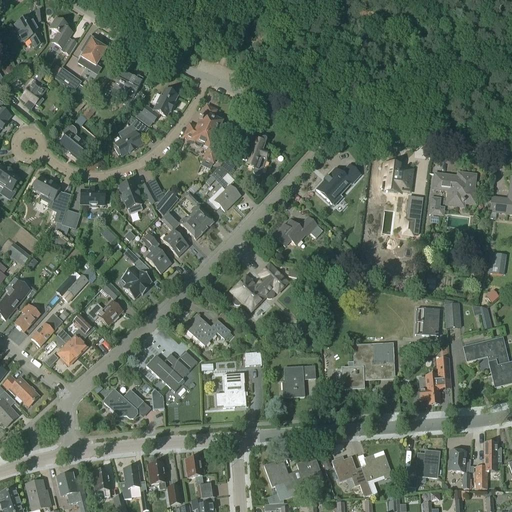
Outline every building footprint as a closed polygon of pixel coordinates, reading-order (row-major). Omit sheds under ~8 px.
[(16,26),(14,27),(20,36),(17,37),(21,45),(29,40),(35,50),(41,46),(42,48),(45,47),(38,36),(39,35),(29,18),(21,23),(20,22),(19,22),(16,24),(16,25),(16,26)] [(55,21),(49,30),(57,35),(53,43),(62,49),(60,52),(69,58),(76,46),(68,41),(72,35),(67,32),(68,29),(55,21)] [(81,60),(77,65),(85,70),(97,77),(102,70),(96,66),(105,51),(98,47),(99,45),(89,38),(80,54),(83,55),(80,59),(81,60)] [(30,69),(26,75),(39,83),(43,77),(30,69)] [(67,75),(60,86),(73,95),(76,91),(81,85),(67,75)] [(102,93),(100,98),(107,102),(110,97),(120,102),(122,99),(125,101),(122,106),(128,109),(143,81),(137,78),(134,84),(130,83),(132,80),(121,75),(113,91),(107,88),(104,94),(102,93)] [(35,82),(22,98),(38,109),(43,102),(41,100),(47,91),(35,82)] [(4,85),(0,89),(0,92),(6,98),(12,93),(4,85)] [(81,96),(76,91),(73,95),(81,101),(73,111),(78,115),(86,104),(87,105),(93,97),(90,95),(85,91),(82,94),(87,98),(87,99),(82,95),(81,96)] [(139,114),(135,119),(148,129),(152,124),(153,124),(158,118),(157,117),(158,115),(166,119),(168,114),(169,114),(173,107),(172,106),(176,99),(174,98),(175,95),(167,91),(166,94),(164,92),(152,114),(146,109),(141,116),(139,114)] [(0,130),(1,131),(5,125),(10,119),(0,111),(0,108),(2,106),(0,103),(0,130)] [(90,107),(81,118),(86,122),(95,111),(90,107)] [(189,127),(184,138),(194,143),(193,145),(194,147),(194,148),(196,149),(198,149),(200,149),(201,148),(202,147),(208,150),(204,160),(212,164),(229,128),(213,121),(213,120),(212,120),(215,112),(207,108),(202,120),(204,120),(202,123),(198,121),(198,123),(199,123),(196,130),(189,127)] [(116,149),(113,150),(118,157),(120,156),(121,158),(128,154),(129,155),(135,151),(134,151),(141,147),(134,135),(136,132),(143,137),(147,131),(135,122),(131,128),(118,136),(122,142),(114,146),(116,149)] [(87,149),(75,139),(75,138),(76,137),(76,136),(76,135),(76,134),(76,133),(76,132),(75,131),(75,130),(74,129),(73,129),(72,128),(71,128),(70,128),(70,127),(68,127),(67,128),(66,128),(65,128),(65,129),(64,130),(63,131),(62,132),(62,133),(62,135),(62,136),(62,137),(63,138),(63,139),(64,139),(64,140),(65,140),(59,147),(68,154),(68,155),(69,156),(70,155),(77,161),(87,149)] [(250,139),(244,155),(249,157),(247,161),(246,160),(246,162),(247,162),(245,167),(254,170),(253,172),(253,173),(253,174),(254,175),(256,177),(258,177),(260,177),(262,175),(269,155),(262,153),(265,144),(265,143),(265,142),(263,141),(262,141),(261,141),(260,143),(250,139)] [(220,168),(227,175),(228,176),(236,166),(227,159),(220,168)] [(144,170),(160,179),(163,172),(148,163),(144,170)] [(381,190),(380,193),(385,194),(387,194),(395,195),(395,193),(409,195),(411,173),(405,172),(398,172),(398,168),(384,166),(382,179),(381,184),(386,184),(385,191),(382,190),(381,190)] [(335,171),(315,192),(327,203),(333,209),(341,200),(339,197),(350,186),(351,186),(359,177),(349,167),(340,176),(335,171)] [(0,168),(0,187),(4,190),(5,189),(10,193),(19,181),(12,177),(12,176),(5,171),(5,172),(0,168)] [(219,168),(205,184),(208,188),(214,182),(219,178),(222,181),(227,175),(220,168),(219,168)] [(423,172),(422,188),(432,189),(432,172),(423,172)] [(434,176),(432,191),(448,193),(447,202),(475,205),(477,192),(473,192),(475,178),(465,176),(465,180),(434,176)] [(219,178),(214,182),(225,192),(229,188),(222,181),(219,178)] [(36,181),(32,189),(34,190),(32,193),(40,198),(38,201),(49,206),(47,210),(52,212),(49,220),(54,223),(61,226),(64,217),(70,198),(63,195),(63,196),(58,193),(60,190),(40,180),(39,179),(38,183),(36,181)] [(492,200),(490,213),(506,215),(506,217),(511,217),(511,179),(508,202),(492,200)] [(132,185),(119,190),(122,197),(119,198),(122,206),(124,205),(129,217),(142,212),(138,201),(139,200),(136,192),(135,193),(132,185)] [(147,186),(141,189),(151,208),(157,204),(147,186)] [(225,192),(214,203),(224,213),(240,198),(229,188),(225,192)] [(104,194),(97,193),(98,193),(89,192),(89,193),(81,193),(80,207),(88,207),(88,210),(96,210),(97,208),(103,208),(104,194)] [(168,193),(154,210),(163,217),(177,200),(168,193)] [(417,237),(422,201),(408,199),(407,211),(406,221),(404,221),(404,222),(402,237),(411,238),(412,238),(412,237),(417,237)] [(431,200),(429,216),(442,218),(443,210),(438,209),(439,201),(431,200)] [(187,216),(204,234),(212,225),(196,209),(195,208),(191,212),(194,215),(190,219),(187,216)] [(79,217),(66,213),(61,227),(75,231),(79,217)] [(179,224),(178,225),(179,226),(195,242),(204,234),(187,216),(186,217),(189,220),(186,223),(183,220),(179,224)] [(164,219),(160,222),(172,233),(176,229),(168,221),(168,222),(164,219)] [(280,230),(273,238),(284,248),(290,242),(295,247),(308,233),(316,241),(323,234),(307,220),(298,230),(290,223),(282,232),(280,230)] [(118,236),(125,244),(131,238),(124,231),(118,236)] [(172,234),(162,244),(178,259),(188,250),(172,234)] [(147,236),(141,242),(144,246),(144,247),(148,251),(147,252),(150,255),(145,261),(161,277),(171,267),(155,251),(158,247),(147,236)] [(66,245),(58,239),(53,245),(61,252),(66,245)] [(14,246),(9,252),(25,265),(30,259),(14,246)] [(143,266),(127,251),(122,256),(134,268),(138,272),(140,274),(141,274),(145,278),(150,273),(143,267),(143,266)] [(490,255),(487,275),(489,276),(504,278),(506,257),(490,255)] [(245,278),(230,294),(234,298),(233,300),(232,302),(233,305),(234,307),(237,307),(239,307),(241,305),(250,314),(265,299),(267,301),(269,301),(271,300),(273,299),(273,297),(273,294),(270,292),(272,290),(277,295),(287,285),(269,266),(258,277),(262,281),(255,288),(245,278)] [(68,305),(88,284),(90,287),(99,277),(94,273),(93,274),(90,271),(76,285),(62,299),(68,305)] [(123,291),(135,303),(135,302),(141,296),(143,298),(145,296),(144,296),(147,293),(148,293),(149,292),(147,290),(152,285),(152,286),(152,285),(145,278),(141,274),(140,274),(136,278),(130,272),(124,279),(130,284),(123,291)] [(62,299),(76,285),(70,280),(56,294),(62,299)] [(9,295),(0,306),(0,318),(5,322),(11,316),(29,293),(18,284),(15,287),(11,284),(5,292),(9,295)] [(107,286),(102,291),(114,302),(119,297),(107,286)] [(491,293),(485,298),(490,305),(497,299),(491,293)] [(97,307),(88,316),(94,323),(98,319),(107,329),(113,323),(114,323),(114,322),(116,320),(117,320),(117,319),(122,313),(112,304),(103,313),(97,307)] [(24,316),(15,326),(23,335),(39,317),(27,306),(21,313),(24,316)] [(458,306),(444,307),(446,331),(460,330),(458,306)] [(483,309),(479,310),(483,331),(490,330),(486,310),(483,309)] [(423,311),(421,338),(437,339),(439,312),(423,311)] [(53,316),(31,341),(40,349),(62,324),(53,316)] [(195,317),(183,330),(204,349),(216,336),(223,342),(230,335),(216,323),(209,330),(195,317)] [(80,318),(73,325),(79,331),(85,337),(92,330),(80,318)] [(87,338),(85,337),(79,331),(73,337),(75,339),(70,343),(66,339),(66,338),(62,334),(57,338),(66,347),(66,348),(77,359),(87,350),(81,344),(87,338)] [(98,356),(107,348),(96,337),(87,345),(98,356)] [(57,338),(44,351),(49,356),(57,347),(62,352),(66,348),(66,347),(57,338)] [(502,341),(463,350),(467,364),(487,359),(494,390),(503,388),(503,387),(511,384),(511,365),(508,366),(502,341)] [(342,373),(336,374),(337,382),(342,382),(343,391),(362,391),(362,379),(378,378),(379,381),(393,380),(391,347),(353,349),(354,371),(342,371),(342,373)] [(62,352),(57,356),(69,368),(77,359),(66,348),(62,352)] [(414,348),(405,358),(411,364),(420,354),(414,348)] [(444,351),(445,361),(453,360),(452,350),(444,351)] [(179,359),(191,370),(197,365),(185,353),(179,359)] [(260,355),(244,356),(245,368),(261,367),(260,355)] [(156,358),(145,369),(173,395),(183,384),(181,382),(188,374),(177,363),(170,371),(156,358)] [(448,362),(436,362),(438,383),(450,382),(448,362)] [(313,369),(283,371),(285,401),(304,399),(302,382),(314,381),(313,369)] [(434,378),(418,379),(419,392),(418,392),(419,403),(426,402),(427,407),(439,407),(438,389),(434,390),(434,378)] [(11,379),(3,387),(8,392),(10,391),(28,409),(32,405),(34,403),(38,399),(19,380),(16,384),(11,379)] [(223,398),(217,398),(217,409),(222,409),(222,411),(224,411),(245,409),(243,379),(222,381),(223,398)] [(154,392),(150,396),(152,412),(163,411),(162,399),(154,392)] [(134,412),(142,404),(129,393),(122,401),(113,393),(103,404),(119,419),(126,418),(129,421),(132,421),(136,417),(136,413),(134,412)] [(0,402),(1,403),(0,403),(0,422),(6,429),(17,418),(9,409),(15,404),(4,394),(0,397),(0,402)] [(496,445),(483,445),(483,463),(482,463),(482,469),(486,469),(486,474),(496,474),(495,462),(501,462),(500,451),(496,451),(496,445)] [(447,473),(463,475),(464,462),(465,455),(464,455),(464,452),(457,452),(457,454),(449,453),(447,473)] [(404,477),(403,493),(409,494),(409,489),(415,490),(416,478),(436,480),(438,455),(426,453),(425,457),(417,456),(416,471),(409,470),(409,477),(404,477)] [(366,469),(361,471),(366,485),(383,478),(384,481),(391,479),(383,457),(375,460),(374,457),(363,461),(366,469)] [(342,459),(331,463),(339,485),(346,482),(349,491),(359,487),(363,499),(370,497),(366,485),(361,471),(355,473),(351,459),(343,462),(342,459)] [(198,460),(185,462),(188,481),(195,479),(199,502),(214,500),(213,487),(202,488),(201,479),(204,478),(202,470),(200,471),(198,460)] [(298,474),(293,475),(298,490),(316,483),(317,486),(323,483),(316,462),(308,465),(307,462),(296,466),(298,474)] [(274,464),(263,468),(271,490),(279,487),(282,495),(298,490),(293,475),(288,477),(283,464),(275,467),(274,464)] [(162,466),(148,468),(151,487),(159,486),(160,492),(165,491),(164,485),(166,485),(165,477),(164,477),(162,466)] [(125,484),(120,485),(124,501),(131,500),(130,490),(140,489),(137,469),(123,471),(125,484)] [(482,469),(475,469),(475,491),(486,491),(486,474),(486,469),(482,469)] [(106,474),(92,476),(95,495),(103,494),(104,500),(109,499),(108,493),(111,493),(109,485),(108,485),(106,474)] [(72,476),(55,480),(60,499),(76,495),(79,504),(86,502),(82,486),(75,487),(72,476)] [(41,484),(26,487),(31,511),(39,511),(50,509),(47,498),(45,499),(41,484)] [(180,486),(167,488),(170,507),(183,505),(180,486)] [(7,495),(0,496),(0,505),(0,506),(0,511),(21,511),(15,492),(13,493),(13,491),(6,493),(7,495)] [(438,493),(429,493),(429,503),(439,502),(438,493)] [(146,495),(140,496),(142,511),(147,511),(148,511),(146,495)] [(60,506),(71,504),(70,497),(59,499),(60,506)] [(122,498),(112,500),(114,511),(124,511),(124,510),(130,509),(128,501),(123,503),(122,498)] [(202,503),(191,504),(192,511),(194,511),(196,511),(195,511),(214,511),(213,506),(202,508),(202,503)]
